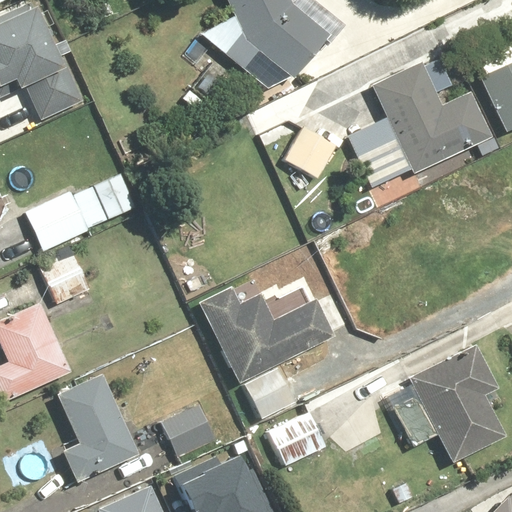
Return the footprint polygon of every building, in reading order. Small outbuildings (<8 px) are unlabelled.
[(227,0),(251,46),(309,76),(341,13),(316,0),(227,0)] [(0,15),(0,80),(7,78),(10,84),(23,79),(39,116),(80,98),(61,53),(54,56),(31,2),(0,15)] [(373,194),(494,134),(471,86),(444,100),(422,57),(370,83),(385,114),(344,134),(373,194)] [(511,57),(476,75),(505,133),(511,129),(511,57)] [(297,119),(276,156),(312,177),(333,140),(297,119)] [(80,184),(25,210),(44,250),(99,224),(80,184)] [(414,332),(511,270),(511,240),(504,228),(463,253),(449,230),(430,242),(421,227),(389,247),(410,280),(390,293),(414,332)] [(74,246),(38,262),(60,307),(95,290),(74,246)] [(197,295),(237,378),(328,334),(309,295),(269,314),(256,289),(233,300),(224,283),(197,295)] [(0,359),(0,406),(77,370),(44,300),(0,321),(0,341),(7,356),(0,359)] [(484,345),(384,390),(399,423),(426,410),(449,459),(508,433),(490,395),(504,389),(484,345)] [(58,448),(75,483),(143,451),(103,367),(52,391),(76,440),(58,448)] [(197,398),(160,415),(180,457),(217,439),(197,398)] [(304,399),(264,418),(287,466),(327,447),(304,399)] [(168,473),(186,511),(266,511),(249,476),(242,479),(232,459),(219,465),(213,452),(168,473)] [(164,511),(150,481),(92,508),(94,511),(164,511)] [(511,511),(511,492),(506,487),(484,511),(511,511)]
